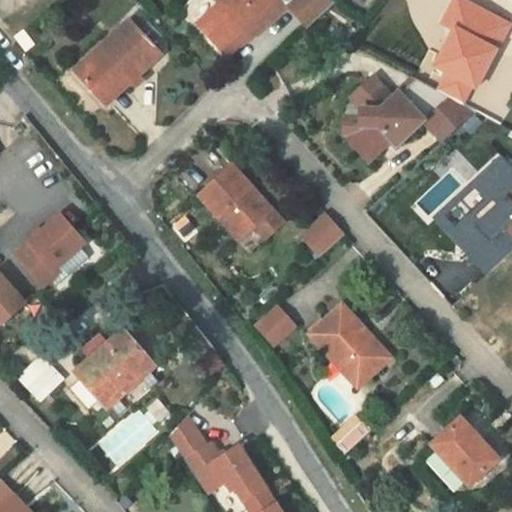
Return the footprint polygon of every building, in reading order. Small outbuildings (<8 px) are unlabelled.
[(221,4),(216,0),(199,0),(187,12),(198,24),(221,4)] [(287,5),(288,5),(284,0),(216,0),(221,4),(198,24),(221,49),(244,28),(241,24),(248,17),(260,30),(287,5)] [(287,5),(309,28),(336,3),(331,0),(293,0),(288,5),(287,5)] [(454,30),(468,3),(461,0),(454,0),(442,24),(454,30)] [(457,101),(462,104),(472,86),(476,88),(510,25),(468,3),(454,30),(435,67),(447,73),(438,91),(457,101)] [(137,17),(131,22),(150,43),(155,38),(137,17)] [(244,28),(221,49),(229,58),(240,47),(252,37),(260,30),(248,17),(241,24),(244,28)] [(131,22),(130,21),(75,71),(99,97),(123,75),(137,78),(162,55),(150,43),(131,22)] [(35,41),(28,31),(19,40),(26,49),(35,41)] [(123,75),(99,97),(107,106),(137,78),(123,75)] [(424,122),(429,127),(457,101),(438,91),(416,79),(400,94),(399,92),(393,98),(376,81),(370,86),(367,83),(351,97),(362,109),(362,117),(361,137),(354,144),(369,161),(391,140),(393,142),(401,143),(424,122)] [(462,104),(457,101),(429,127),(443,142),(476,111),(462,104)] [(346,117),(345,135),(354,144),(361,137),(362,117),(346,117)] [(455,235),(475,257),(484,248),(499,264),(511,251),(511,167),(504,158),(489,172),(496,180),(485,190),(493,200),(498,205),(490,212),(486,207),(455,235)] [(269,214),(248,191),(252,187),(233,166),(199,196),(239,241),(254,227),(269,214)] [(489,172),(478,183),(485,190),(496,180),(489,172)] [(284,222),(252,187),(248,191),(269,214),(254,227),(265,239),(284,222)] [(493,200),(486,207),(490,212),(498,205),(493,200)] [(176,211),(169,218),(174,224),(181,217),(176,211)] [(61,216),(29,244),(32,247),(19,258),(44,287),(51,281),(60,274),(56,270),(81,248),(85,244),(61,216)] [(326,216),(303,237),(321,257),(344,236),(326,216)] [(89,258),(81,248),(56,270),(60,274),(51,281),(56,287),(89,258)] [(484,248),(475,257),(490,272),(499,264),(484,248)] [(0,326),(26,304),(0,274),(0,326)] [(358,388),(387,361),(365,336),(368,333),(343,305),(310,335),(358,388)] [(272,348),(295,326),(278,308),(255,330),(272,348)] [(108,345),(92,359),(77,372),(82,378),(69,389),(88,411),(101,400),(108,408),(120,398),(144,377),(155,367),(123,331),(108,345)] [(101,337),(84,351),(92,359),(108,345),(101,337)] [(203,363),(217,379),(229,366),(217,351),(203,363)] [(42,358),(21,376),(40,398),(61,380),(42,358)] [(144,377),(120,398),(129,409),(153,388),(144,377)] [(187,417),(170,437),(177,448),(182,456),(184,460),(206,446),(187,417)] [(470,487),(499,460),(461,419),(432,445),(470,487)] [(352,427),(338,439),(348,450),(362,438),(352,427)] [(220,459),(210,443),(206,446),(184,460),(208,495),(226,483),(232,492),(236,489),(244,502),(265,488),(239,447),(220,459)] [(177,448),(172,452),(177,459),(182,456),(177,448)] [(29,511),(0,482),(0,511),(29,511)] [(265,488),(244,502),(250,510),(271,496),(265,488)] [(125,495),(118,501),(127,511),(133,505),(125,495)] [(271,496),(250,510),(250,511),(265,511),(277,505),(271,496)]
